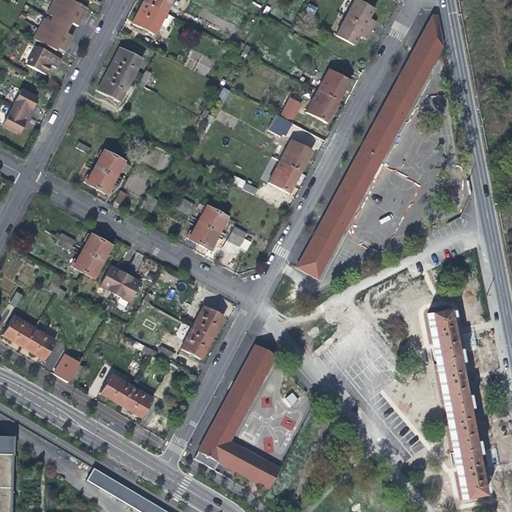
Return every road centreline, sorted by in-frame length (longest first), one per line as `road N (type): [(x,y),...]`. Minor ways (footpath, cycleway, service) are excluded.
road 1 (residential): [(442,0),(511,353)]
road 2 (residential): [(253,300),(411,0)]
road 3 (residential): [(253,300),(427,511)]
road 4 (residential): [(25,176),(253,300)]
road 5 (residential): [(161,476),(253,300)]
road 6 (residential): [(25,176),(117,0)]
road 7 (secondary): [(0,379),(161,476)]
